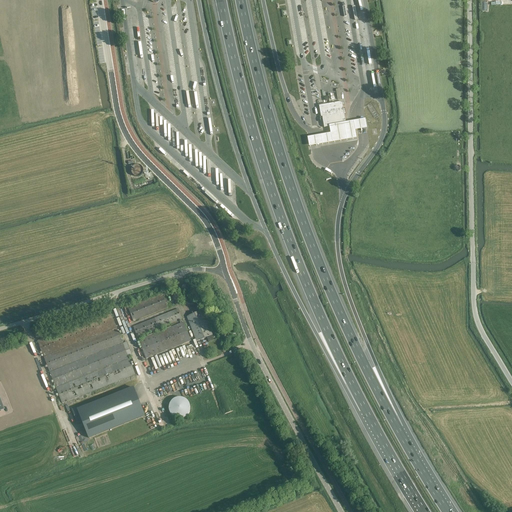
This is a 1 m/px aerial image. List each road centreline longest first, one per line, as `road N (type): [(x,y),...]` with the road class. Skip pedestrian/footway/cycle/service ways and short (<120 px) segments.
road 1 (motorway): [(396,427),(317,264),(265,108),(240,0)]
road 2 (motorway): [(221,0),(268,184),(364,408)]
road 3 (unclassified): [(511,381),(478,323),(470,0)]
road 4 (tertiary): [(226,274),(201,214),(123,129),(99,0)]
road 5 (tertiary): [(341,511),(253,348),(226,274)]
road 6 (motorway): [(396,427),(339,266),(343,196)]
road 7 (unclassified): [(0,329),(178,272),(226,274)]
road 8 (motorway): [(268,237),(341,380),(364,408)]
road 9 (motorway): [(364,408),(424,511)]
